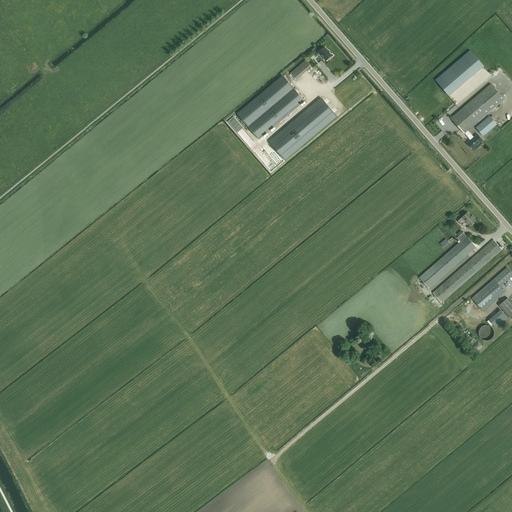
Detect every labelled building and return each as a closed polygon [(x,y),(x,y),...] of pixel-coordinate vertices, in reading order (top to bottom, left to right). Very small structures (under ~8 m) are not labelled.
[(324,47),(318,52),(326,61),(331,56),(324,47)] [(486,62),(473,47),(437,77),(450,92),(486,62)] [(296,80),(311,66),(306,60),(291,73),(296,80)] [(283,76),(238,114),(259,139),(304,101),(283,76)] [(479,125),(476,128),(483,136),(496,125),(489,116),(481,123),(479,121),(504,100),(491,84),(451,118),(464,134),(470,141),(467,143),(472,149),(482,141),(477,135),(474,138),(468,131),(477,123),(479,125)] [(321,98),(269,142),(284,160),(336,116),(321,98)] [(511,106),(495,118),(500,124),(511,115),(511,106)] [(461,225),(466,221),(470,226),(476,221),(472,216),(471,217),(467,213),(458,221),(461,225)] [(467,236),(466,236),(463,233),(457,238),(460,242),(419,277),(429,288),(476,247),(467,236)] [(441,303),(502,250),(493,240),(433,293),(441,303)] [(500,287),(511,275),(511,273),(507,268),(472,298),(483,311),(505,293),(500,287)] [(511,319),(511,317),(511,303),(507,298),(499,306),(511,319)] [(496,328),(507,318),(500,310),(489,320),(496,328)] [(479,334),(479,336),(480,338),(481,339),(483,340),(484,341),(486,341),(487,341),(489,340),(491,339),(492,339),(493,337),(493,336),(494,334),(494,333),(494,331),(493,330),(492,328),(491,327),(490,326),(489,326),(486,325),(485,325),(484,326),(482,326),(481,327),(480,328),(479,330),(479,331),(478,333),(479,334)]
